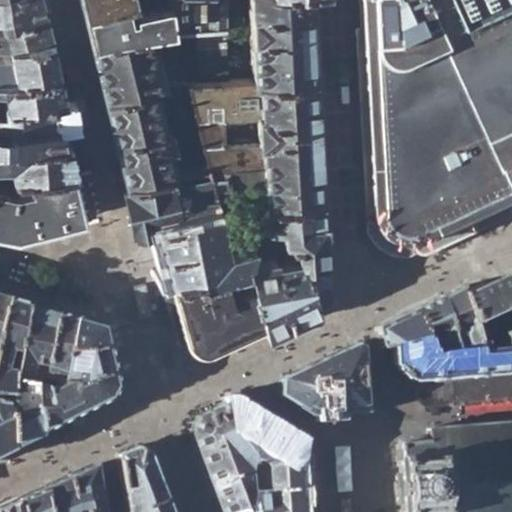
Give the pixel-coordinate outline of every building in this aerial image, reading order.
[(49,27),(42,0),(0,0),(0,41),(6,43),(52,37),(49,27)] [(79,0),(82,10),(121,0),(79,0)] [(121,0),(82,10),(89,38),(148,28),(169,25),(165,0),(121,0)] [(165,0),(169,25),(169,29),(196,28),(225,27),(225,0),(165,0)] [(313,76),(309,0),(248,0),(253,79),(313,76)] [(511,0),(360,0),(361,15),(374,217),(375,223),(378,229),(381,234),(386,238),(390,241),(395,242),(401,244),(407,244),(412,243),(417,241),(511,197),(511,0)] [(225,27),(196,28),(199,81),(228,80),(225,27)] [(89,38),(103,97),(162,81),(148,28),(89,38)] [(59,72),(52,37),(6,43),(7,50),(12,77),(59,72)] [(0,77),(12,77),(7,50),(0,51),(0,77)] [(64,97),(59,72),(12,77),(0,77),(0,102),(4,103),(64,97)] [(228,80),(199,81),(186,82),(208,168),(215,204),(218,204),(265,201),(320,198),(313,76),(253,79),(228,80)] [(103,97),(125,182),(208,168),(186,82),(162,81),(103,97)] [(65,121),(64,97),(4,103),(0,102),(0,123),(19,124),(65,121)] [(69,141),(65,121),(19,124),(0,123),(0,167),(10,168),(10,172),(26,172),(26,169),(70,168),(75,168),(69,141)] [(80,212),(71,171),(70,168),(26,169),(26,172),(30,183),(14,189),(0,186),(0,226),(14,229),(80,212)] [(134,231),(153,225),(153,223),(218,210),(218,204),(215,204),(208,168),(125,182),(134,231)] [(321,221),(320,198),(265,201),(267,223),(282,223),(321,221)] [(153,225),(168,276),(192,273),(208,274),(245,267),(239,244),(226,247),(218,210),(153,223),(153,225)] [(326,289),(321,221),(282,223),(283,235),(291,235),(297,252),(300,253),(305,269),(306,268),(312,295),(326,289)] [(315,306),(312,295),(306,268),(305,269),(300,253),(297,252),(291,235),(283,235),(282,223),(267,223),(244,227),(246,242),(239,244),(245,267),(250,266),(264,319),(266,329),(315,306)] [(208,346),(264,319),(250,266),(245,267),(208,274),(192,273),(168,276),(182,333),(208,346)] [(511,271),(461,295),(469,322),(511,302),(511,271)] [(461,295),(459,286),(436,297),(455,346),(469,345),(476,343),(469,322),(461,295)] [(16,376),(27,302),(16,299),(5,296),(0,318),(0,388),(10,387),(14,386),(16,376)] [(436,297),(432,299),(445,331),(439,334),(445,347),(455,346),(436,297)] [(432,299),(413,308),(424,335),(429,348),(445,347),(439,334),(445,331),(432,299)] [(41,381),(53,311),(27,302),(16,376),(41,381)] [(511,302),(469,322),(476,343),(482,341),(500,335),(500,334),(511,330),(511,302)] [(380,348),(390,345),(424,335),(413,308),(374,326),(380,348)] [(65,346),(72,316),(53,311),(41,381),(50,382),(59,384),(65,346)] [(88,351),(107,348),(102,326),(72,316),(65,346),(88,351)] [(466,375),(511,370),(511,330),(500,334),(500,335),(500,348),(482,349),(482,341),(476,343),(469,345),(455,346),(445,347),(429,348),(424,335),(390,345),(391,362),(409,379),(466,375)] [(277,395),(308,414),(362,410),(357,346),(354,344),(282,377),(278,379),(277,395)] [(422,407),(511,400),(511,370),(466,375),(409,379),(391,362),(390,345),(380,348),(387,370),(403,385),(410,385),(411,407),(422,407)] [(41,401),(41,431),(109,399),(115,386),(107,348),(88,351),(65,346),(59,384),(50,382),(50,401),(41,401)] [(10,393),(12,445),(41,431),(41,401),(50,401),(50,382),(41,381),(16,376),(14,386),(10,387),(10,393)] [(0,450),(12,445),(10,393),(0,394),(0,450)] [(296,511),(292,441),(228,403),(195,418),(188,432),(218,511),(296,511)] [(424,440),(396,443),(397,449),(398,449),(399,460),(397,460),(397,466),(399,466),(400,474),(394,474),(394,479),(391,479),(392,496),(395,496),(395,501),(401,501),(402,509),(401,509),(400,511),(511,511),(511,420),(424,428),(424,440)] [(114,454),(124,511),(165,511),(143,451),(131,446),(114,454)] [(39,487),(43,511),(101,511),(93,463),(39,487)] [(20,511),(43,511),(39,487),(19,497),(20,511)] [(20,511),(19,497),(0,505),(0,511),(20,511)]
